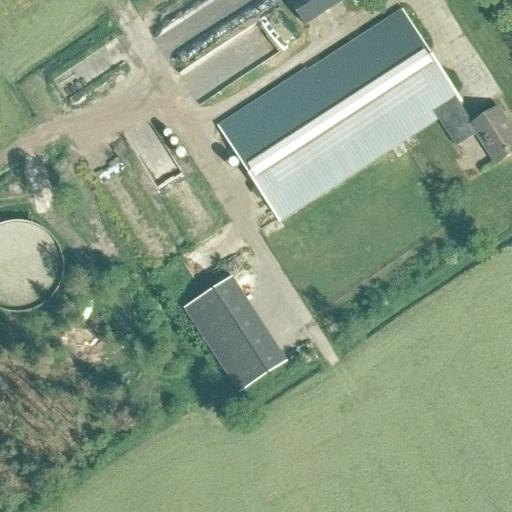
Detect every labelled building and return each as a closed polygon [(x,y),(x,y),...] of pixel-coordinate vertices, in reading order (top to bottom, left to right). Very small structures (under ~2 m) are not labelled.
[(196,43),(268,0),(221,0),(183,23),(196,43)] [(291,0),(288,2),(304,28),(343,3),(340,0),(291,0)] [(278,220),(383,152),(437,117),(456,148),(476,134),(496,165),(511,154),(511,130),(498,108),(472,125),(458,103),(460,102),(402,11),(219,130),(278,220)] [(216,231),(227,223),(224,219),(233,212),(218,192),(198,208),(216,231)] [(206,255),(212,263),(226,254),(220,245),(206,255)] [(279,339),(292,358),(315,342),(306,329),(314,323),(260,245),(217,274),(266,347),(279,339)]
